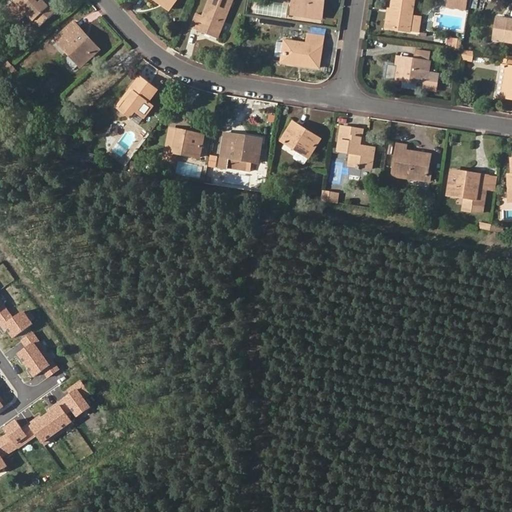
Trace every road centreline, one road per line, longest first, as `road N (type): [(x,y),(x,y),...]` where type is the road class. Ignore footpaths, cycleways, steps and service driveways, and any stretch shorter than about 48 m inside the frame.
road 1 (track): [(511,247),(406,223),(271,211),(234,195),(0,155)]
road 2 (residential): [(108,0),(185,68),(344,97)]
road 3 (residential): [(344,97),(511,123)]
